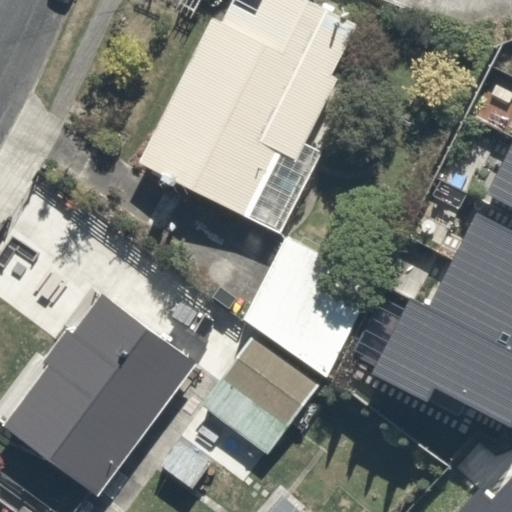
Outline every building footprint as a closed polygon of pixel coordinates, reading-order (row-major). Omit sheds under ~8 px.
[(208,8),(139,150),(272,215),(368,19),(329,0),(254,0),(252,5),(241,0),(227,0),(221,13),(208,8)] [(511,155),(491,197),(511,207),(511,155)] [(511,231),(473,212),(451,256),(511,287),(511,231)] [(374,282),(288,234),(245,319),(329,376),(374,282)] [(511,287),(451,256),(424,308),(511,352),(511,287)] [(107,281),(0,416),(0,418),(79,481),(187,344),(107,281)] [(511,352),(424,308),(409,300),(370,374),(428,403),(435,389),(511,428),(511,425),(511,352)] [(317,378),(251,328),(200,395),(265,445),(317,378)] [(511,511),(511,478),(491,501),(480,491),(460,511),(511,511)] [(47,511),(25,493),(9,511),(47,511)] [(268,511),(299,511),(282,496),(268,511)]
